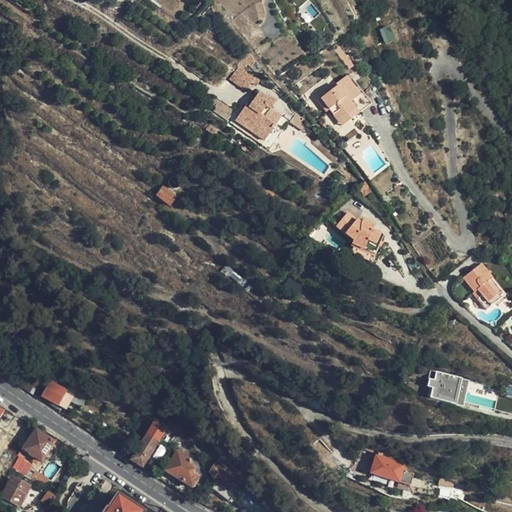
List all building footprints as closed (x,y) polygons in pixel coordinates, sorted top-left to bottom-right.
[(381,29),(386,43),(395,39),(390,25),(381,29)] [(336,84),(329,90),(316,100),(326,113),(329,110),(337,119),(345,113),(348,113),(355,108),(359,112),(372,102),(347,71),(333,82),(336,84)] [(316,100),(329,90),(326,87),(314,97),(316,100)] [(263,92),(258,98),(250,105),(246,102),(239,110),(247,118),(245,121),(252,128),(248,132),(258,141),(280,120),(270,110),(277,102),(273,98),(270,100),(263,92)] [(250,105),(258,98),(254,94),(246,102),(250,105)] [(342,126),(359,112),(355,108),(348,113),(345,113),(337,119),(342,126)] [(233,116),(248,132),(252,128),(245,121),(247,118),(239,110),(233,116)] [(370,192),(365,185),(358,191),(364,198),(370,192)] [(177,197),(164,187),(156,197),(169,207),(177,197)] [(286,200),(274,190),(270,195),(282,205),(286,200)] [(383,240),(376,237),(372,235),(375,229),(361,223),(358,228),(345,215),(333,228),(351,245),(347,257),(376,271),(385,249),(380,247),(383,240)] [(464,279),(475,293),(478,290),(484,297),(479,301),(485,308),(504,292),(481,264),(464,279)] [(478,290),(475,293),(473,295),(479,301),(484,297),(478,290)] [(0,359),(29,379),(32,373),(0,353),(0,359)] [(434,399),(456,404),(462,383),(452,380),(452,377),(433,372),(431,382),(438,384),(436,392),(434,399)] [(66,391),(69,386),(55,378),(50,377),(32,373),(29,379),(25,389),(41,400),(43,397),(51,383),(66,391)] [(466,381),(463,380),(456,404),(460,405),(466,381)] [(438,384),(431,382),(429,390),(436,392),(438,384)] [(51,383),(43,397),(58,405),(66,391),(51,383)] [(511,415),(511,401),(497,397),(494,411),(511,415)] [(179,421),(172,409),(167,411),(175,424),(179,421)] [(156,421),(131,460),(142,468),(164,431),(167,433),(169,429),(156,421)] [(0,442),(19,455),(25,442),(0,425),(0,442)] [(42,462),(54,444),(36,431),(24,450),(42,462)] [(197,479),(192,476),(194,471),(190,462),(177,454),(165,473),(191,489),(197,479)] [(400,479),(404,468),(405,467),(377,455),(371,473),(398,483),(400,479)] [(239,481),(227,472),(225,470),(217,464),(210,472),(215,482),(210,488),(229,502),(234,496),(230,493),(239,481)] [(415,472),(404,468),(400,479),(410,483),(415,472)] [(19,506),(30,487),(14,478),(3,496),(19,506)] [(47,509),(56,498),(48,492),(40,504),(47,509)] [(132,511),(114,499),(109,508),(113,511),(112,511),(132,511)]
